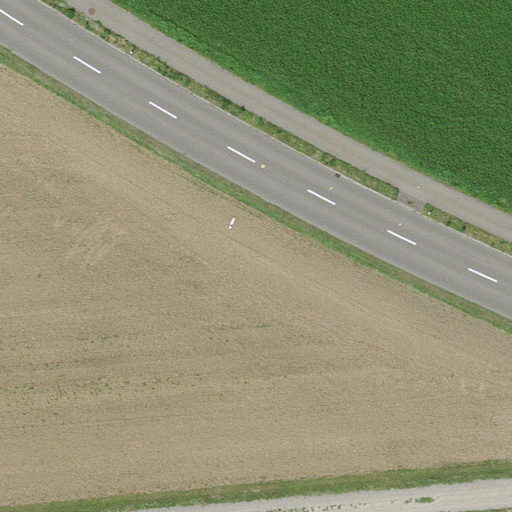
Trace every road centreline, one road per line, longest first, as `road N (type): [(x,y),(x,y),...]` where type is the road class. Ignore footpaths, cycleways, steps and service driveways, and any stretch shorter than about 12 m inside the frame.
road 1 (tertiary): [(511,288),(362,221),(0,5)]
road 2 (track): [(511,493),(300,511)]
